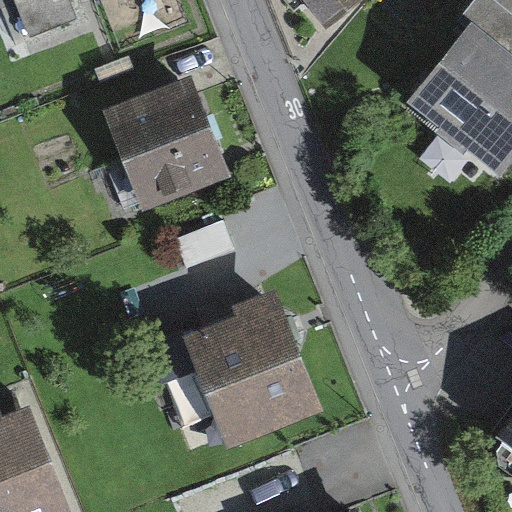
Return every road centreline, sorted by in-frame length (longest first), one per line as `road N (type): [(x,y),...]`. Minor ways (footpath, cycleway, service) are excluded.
road 1 (residential): [(252,0),(393,377)]
road 2 (residential): [(393,377),(431,362),(511,270)]
road 3 (residential): [(393,377),(445,511)]
